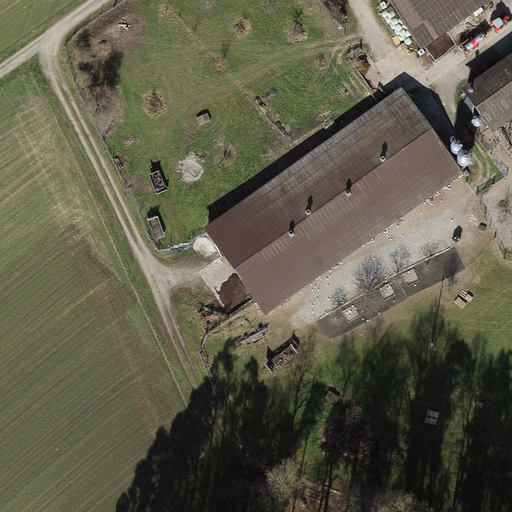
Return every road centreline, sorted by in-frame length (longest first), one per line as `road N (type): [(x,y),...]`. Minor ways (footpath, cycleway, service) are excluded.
road 1 (track): [(44,49),(240,475),(353,511)]
road 2 (track): [(347,0),(401,72),(425,71),(511,9)]
road 3 (track): [(0,76),(113,0)]
